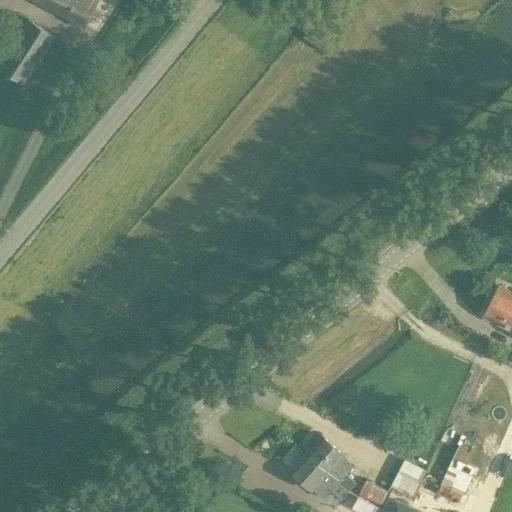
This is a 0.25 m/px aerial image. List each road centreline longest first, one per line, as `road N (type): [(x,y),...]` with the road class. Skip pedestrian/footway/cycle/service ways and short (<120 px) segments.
road 1 (unclassified): [(84,511),(511,161)]
road 2 (track): [(416,0),(133,282),(89,317),(0,339)]
road 3 (unclassified): [(0,254),(210,0)]
road 4 (unknown): [(369,278),(408,327),(511,373)]
